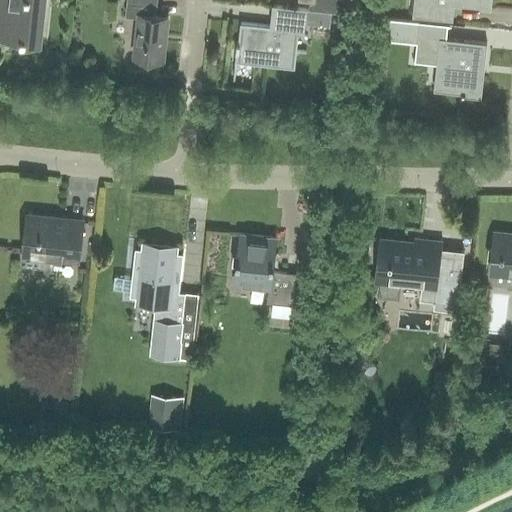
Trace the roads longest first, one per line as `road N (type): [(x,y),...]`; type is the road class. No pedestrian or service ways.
road 1 (residential): [(511,177),(185,179)]
road 2 (residential): [(185,179),(0,153)]
road 3 (residential): [(185,179),(200,0)]
